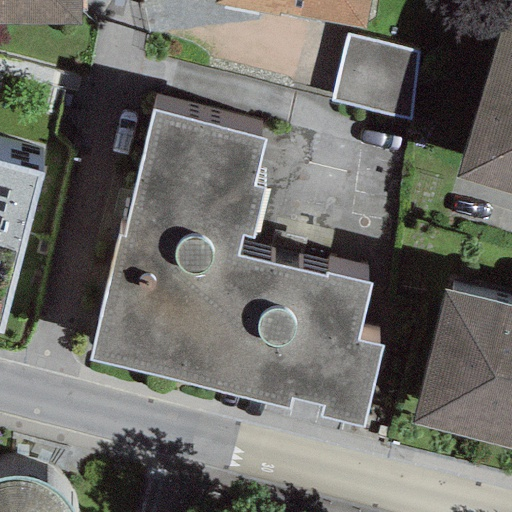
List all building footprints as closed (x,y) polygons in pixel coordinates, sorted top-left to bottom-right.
[(81,0),(0,0),(0,25),(81,26),(81,0)] [(213,0),(213,3),(365,30),(370,0),(213,0)] [(511,0),(510,0),(456,179),(511,196),(511,0)] [(415,53),(344,37),(330,100),(408,121),(415,53)] [(118,237),(88,360),(290,409),(292,399),(324,407),(321,417),(363,427),(382,347),(356,341),(370,283),(325,272),(324,276),(236,255),(240,236),(251,238),(263,189),(253,187),(265,138),(154,112),(124,238),(118,237)] [(0,161),(0,334),(0,335),(43,173),(0,161)] [(511,307),(444,290),(410,425),(511,450),(511,307)] [(0,511),(71,511),(70,510),(59,497),(45,485),(27,479),(16,479),(0,481),(0,511)]
